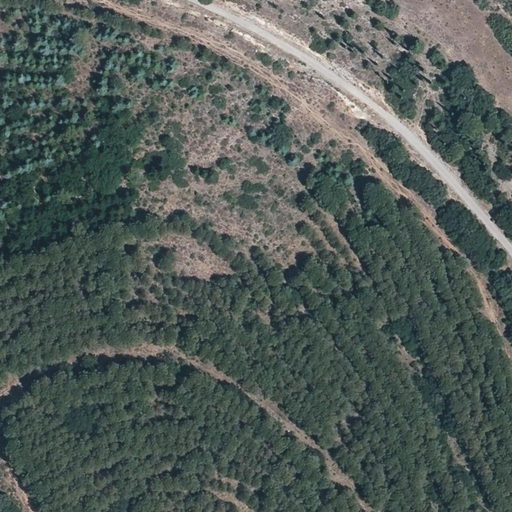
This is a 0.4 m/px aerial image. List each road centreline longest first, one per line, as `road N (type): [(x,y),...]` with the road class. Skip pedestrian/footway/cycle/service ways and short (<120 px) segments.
road 1 (track): [(511,355),(470,266),(396,180),(273,78),(107,0)]
road 2 (track): [(511,252),(394,125),(297,55),(188,0)]
